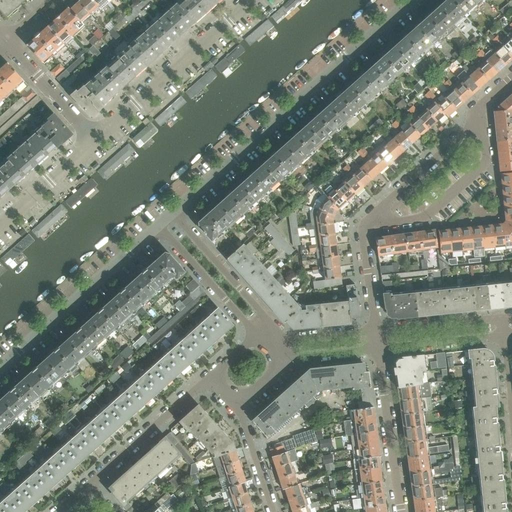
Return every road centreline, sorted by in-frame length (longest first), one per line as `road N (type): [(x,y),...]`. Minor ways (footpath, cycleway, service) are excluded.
road 1 (residential): [(172,213),(410,0)]
road 2 (residential): [(0,368),(158,225)]
road 3 (residential): [(251,0),(97,139)]
road 4 (residential): [(372,215),(423,217),(484,164),(474,116)]
road 5 (residential): [(88,485),(210,375)]
road 6 (residential): [(377,349),(399,511)]
road 7 (residential): [(158,225),(254,335)]
road 8 (residential): [(269,322),(172,213)]
road 9 (residential): [(474,116),(372,215)]
road 10 (residential): [(97,139),(4,39)]
road 11 (residential): [(97,139),(0,226)]
road 12 (residential): [(504,318),(375,331)]
road 13 (residential): [(377,349),(505,336)]
road 14 (residential): [(372,215),(362,229),(375,331)]
